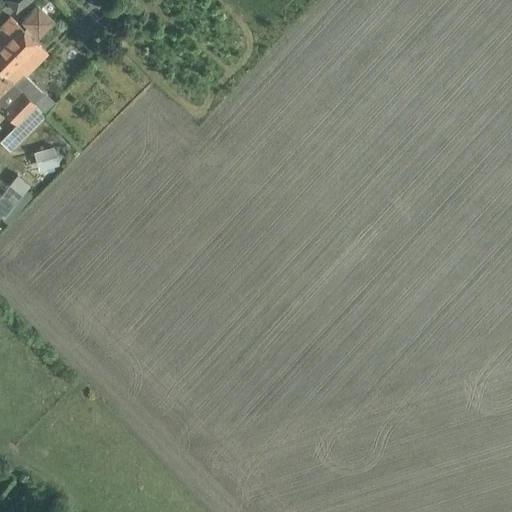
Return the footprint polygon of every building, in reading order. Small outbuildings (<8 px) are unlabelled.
[(33,101),(43,92),(25,75),(47,53),(31,37),(34,34),(39,38),(55,21),(38,4),(21,21),(26,26),(23,29),(10,16),(0,26),(0,35),(3,39),(0,41),(0,68),(16,84),(23,91),(33,101)] [(0,68),(0,99),(16,84),(0,68)] [(33,101),(23,91),(4,111),(16,123),(18,125),(38,106),(33,101)] [(16,123),(0,139),(0,140),(10,151),(21,140),(36,125),(46,115),(47,113),(45,112),(44,113),(38,106),(18,125),(16,123)] [(54,144),(35,150),(41,170),(61,164),(54,144)]
